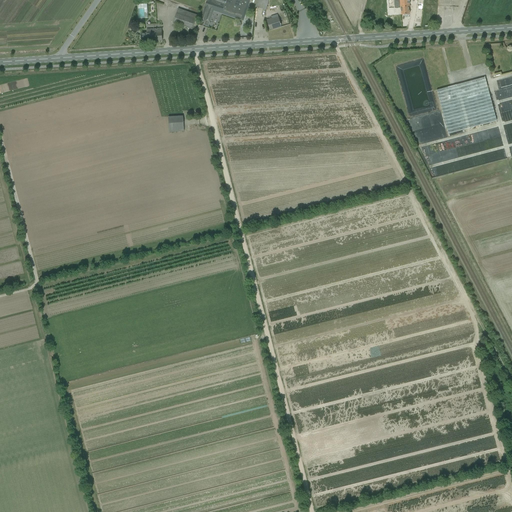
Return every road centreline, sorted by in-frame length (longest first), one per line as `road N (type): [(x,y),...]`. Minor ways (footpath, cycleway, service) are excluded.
road 1 (tertiary): [(0,62),(511,27)]
road 2 (track): [(196,56),(312,511)]
road 3 (track): [(336,47),(511,379)]
